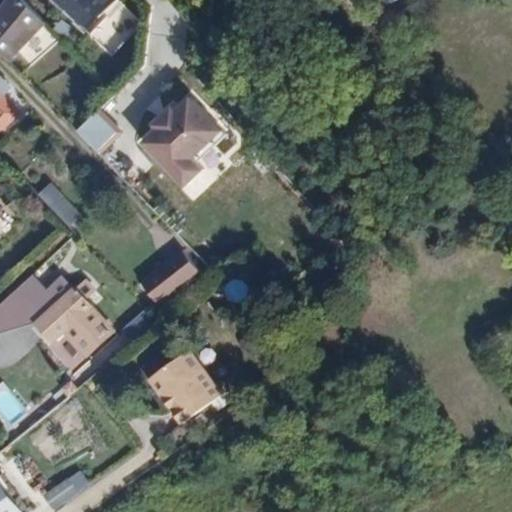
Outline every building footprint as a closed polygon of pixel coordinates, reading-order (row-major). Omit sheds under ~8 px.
[(28,0),(0,0),(0,42),(6,50),(42,14),(28,0)] [(62,0),(87,22),(107,0),(62,0)] [(0,126),(17,110),(0,91),(0,126)] [(194,95),(146,139),(186,183),(205,165),(198,157),(226,132),(194,95)] [(96,100),(77,121),(100,146),(120,126),(96,100)] [(50,181),(38,192),(70,226),(81,215),(50,181)] [(0,190),(0,231),(20,215),(0,190)] [(185,251),(141,278),(157,305),(202,277),(185,251)] [(80,282),(38,317),(56,338),(67,329),(88,354),(116,330),(88,298),(91,295),(80,282)] [(186,342),(146,372),(180,417),(220,387),(186,342)] [(0,416),(7,426),(26,412),(4,380),(0,383),(0,416)] [(1,465),(0,465),(0,511),(22,511),(33,503),(1,465)] [(80,469),(43,495),(54,511),(91,485),(80,469)]
